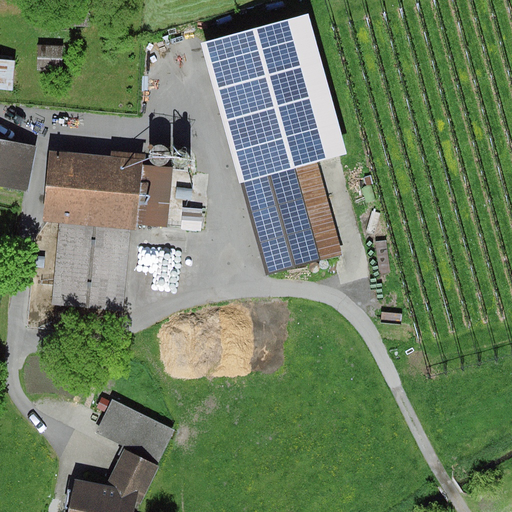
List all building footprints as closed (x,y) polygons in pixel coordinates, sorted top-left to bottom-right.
[(308,13),(203,42),(267,275),(345,254),(319,159),(346,152),(308,13)] [(73,44),(47,44),(47,69),(73,69),(73,44)] [(23,60),(0,58),(0,88),(21,90),(23,60)] [(35,142),(0,134),(0,179),(26,185),(35,142)] [(171,160),(69,154),(60,309),(129,313),(134,230),(167,232),(171,160)] [(184,432),(116,400),(111,412),(100,434),(116,441),(134,450),(167,466),(184,432)] [(116,490),(88,485),(84,511),(146,511),(149,499),(167,466),(134,450),(116,490)]
